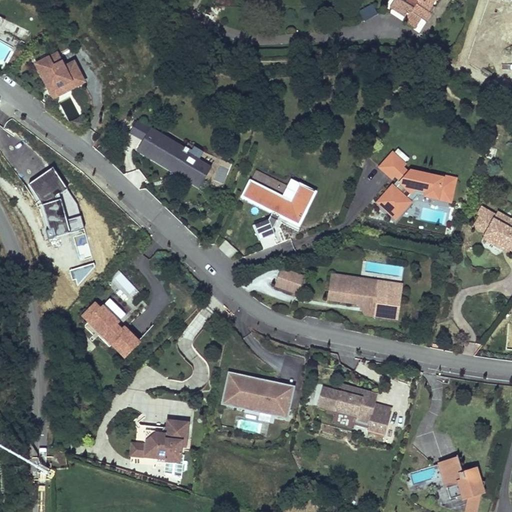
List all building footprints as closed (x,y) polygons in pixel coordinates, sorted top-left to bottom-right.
[(419,0),(423,3),(417,11),(413,8),(403,1),(396,11),(410,20),(408,24),(417,30),(424,21),(428,24),(434,16),(430,13),(439,0),(449,0),(456,4),(459,0),(419,0)] [(417,11),(423,3),(419,0),(417,0),(413,8),(417,11)] [(83,85),(73,65),(63,70),(56,56),(36,66),(49,93),(69,83),(72,90),(83,85)] [(72,90),(69,83),(49,93),(52,100),(72,90)] [(182,155),(184,153),(150,131),(136,153),(149,161),(151,158),(172,172),(174,169),(178,172),(175,177),(186,184),(192,175),(204,183),(211,173),(182,155)] [(175,177),(178,172),(174,169),(172,172),(151,158),(149,161),(175,177)] [(444,187),(413,179),(412,181),(405,174),(407,172),(396,161),(383,175),(395,186),(397,183),(401,187),(404,189),(398,196),(395,194),(380,209),(397,226),(412,210),(408,206),(417,197),(428,200),(427,204),(452,210),(458,188),(445,185),(444,187)] [(53,167),(26,184),(61,237),(87,220),(53,167)] [(127,173),(134,188),(147,183),(141,167),(127,173)] [(287,190),(293,193),(299,182),(293,179),(287,190)] [(404,189),(401,187),(395,194),(398,196),(404,189)] [(242,203),(271,218),(267,226),(252,232),(257,247),(273,241),(271,236),(276,227),(277,228),(279,223),(281,224),(283,221),(287,223),(285,226),(297,232),(314,201),(299,193),(292,205),(294,206),(291,213),(287,210),(288,208),(277,202),(276,203),(274,202),(274,201),(265,196),(264,197),(261,195),(262,194),(250,188),(242,203)] [(428,200),(417,197),(408,206),(412,210),(419,202),(427,204),(428,200)] [(511,232),(509,236),(494,227),(496,223),(481,215),(477,223),(479,224),(473,235),(485,242),(484,244),(505,255),(506,253),(511,256),(510,258),(511,259),(511,232)] [(511,232),(511,227),(497,220),(496,223),(494,227),(509,236),(511,232)] [(510,258),(511,256),(506,253),(505,255),(484,244),(483,247),(503,258),(504,257),(509,259),(510,258)] [(303,282),(282,274),(276,290),(297,298),(303,282)] [(370,287),(332,281),(331,286),(364,292),(370,287)] [(381,289),(370,287),(364,292),(331,286),(328,305),(349,309),(349,306),(376,311),(374,323),(396,326),(400,298),(385,295),(381,289)] [(401,293),(381,289),(385,295),(400,298),(401,293)] [(124,358),(142,340),(121,319),(127,313),(110,296),(102,304),(96,299),(80,315),(124,358)] [(376,311),(349,306),(349,309),(358,310),(364,321),(374,323),(376,311)] [(283,418),(290,392),(228,378),(222,404),(283,418)] [(376,402),(341,392),(339,399),(361,405),(361,408),(374,411),(376,402)] [(374,411),(361,408),(361,405),(339,399),(321,394),(316,413),(356,424),(355,427),(368,430),(366,436),(384,441),(391,416),(374,411)] [(142,445),(141,456),(163,459),(161,473),(178,478),(179,471),(181,471),(182,465),(180,465),(181,455),(176,454),(177,447),(182,447),(185,424),(165,422),(165,428),(166,431),(162,434),(150,432),(143,437),(135,434),(132,444),(142,445)] [(162,434),(166,431),(165,428),(138,425),(135,434),(143,437),(150,432),(162,434)] [(132,444),(129,443),(128,454),(141,456),(142,445),(132,444)] [(477,511),(483,489),(471,486),(471,488),(466,487),(463,476),(460,477),(456,465),(433,472),(440,496),(446,494),(449,505),(460,502),(461,504),(468,502),(465,511),(477,511)]
